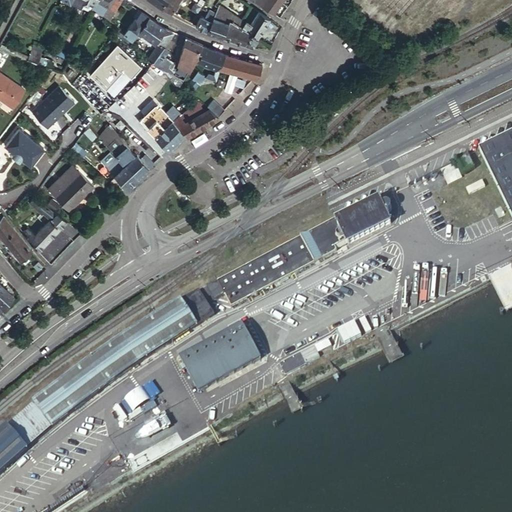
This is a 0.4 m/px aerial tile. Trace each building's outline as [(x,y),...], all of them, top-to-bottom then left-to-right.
[(96,0),(95,2),(93,6),(98,10),(103,3),(109,6),(112,0),(96,0)] [(121,0),(112,0),(109,6),(103,15),(106,17),(108,14),(111,16),(116,8),(117,8),(121,0)] [(165,0),(162,5),(172,10),(178,2),(176,0),(165,0)] [(254,0),(272,12),(280,0),(254,0)] [(217,6),(215,5),(214,4),(211,9),(215,11),(213,17),(228,23),(230,18),(228,16),(230,11),(217,6)] [(258,35),(270,18),(258,10),(250,23),(245,20),(242,25),(250,30),(258,35)] [(150,16),(142,11),(136,18),(134,17),(128,25),(130,26),(127,29),(125,28),(122,30),(123,31),(132,39),(135,35),(139,29),(150,16)] [(245,20),(230,11),(228,16),(230,18),(238,23),(242,25),(245,20)] [(202,14),(197,24),(208,29),(212,19),(206,17),(208,13),(204,12),(203,15),(202,14)] [(165,25),(150,16),(139,29),(158,42),(159,40),(165,25)] [(228,23),(213,17),(212,19),(208,29),(223,35),(228,23)] [(238,23),(230,18),(228,23),(223,35),(232,38),(238,23)] [(232,38),(243,43),(250,30),(242,25),(238,23),(232,38)] [(167,27),(165,25),(159,40),(166,44),(174,29),(167,27)] [(252,46),(258,35),(250,30),(243,43),(252,46)] [(132,39),(128,43),(147,58),(154,48),(135,35),(132,39)] [(204,43),(188,36),(182,47),(185,49),(181,56),(194,62),(195,60),(203,44),(204,43)] [(154,48),(147,58),(156,65),(169,46),(166,44),(159,40),(158,42),(154,48)] [(225,53),(203,44),(195,60),(216,68),(217,67),(225,53)] [(34,51),(29,61),(39,65),(44,56),(34,51)] [(221,68),(256,77),(263,64),(225,53),(217,67),(221,68)] [(181,64),(174,61),(165,73),(177,86),(180,83),(177,81),(181,74),(176,71),(181,64)] [(199,73),(187,85),(192,90),(198,84),(200,86),(208,79),(217,81),(221,68),(217,67),(216,68),(214,74),(210,73),(206,79),(205,79),(199,73)] [(0,101),(13,109),(25,92),(0,74),(0,101)] [(117,103),(126,113),(148,92),(138,83),(117,103)] [(177,86),(175,83),(169,88),(179,98),(172,104),(176,108),(188,98),(183,92),(180,89),(177,86)] [(76,103),(60,88),(33,115),(49,130),(76,103)] [(148,92),(136,104),(143,111),(155,100),(148,92)] [(100,112),(101,114),(112,105),(103,95),(93,104),(100,112)] [(193,110),(202,101),(197,97),(192,102),(187,108),(190,110),(192,109),(193,110)] [(141,121),(169,150),(185,135),(174,121),(175,120),(180,115),(181,113),(187,108),(192,102),(188,98),(176,108),(172,104),(165,111),(155,100),(143,111),(147,115),(141,121)] [(208,106),(218,116),(224,110),(213,99),(206,105),(208,106)] [(211,123),(218,116),(208,106),(185,121),(180,115),(175,120),(174,121),(185,135),(188,137),(211,123)] [(110,124),(100,137),(138,179),(149,168),(138,154),(137,155),(110,124)] [(20,130),(7,147),(15,153),(23,159),(31,166),(44,149),(20,130)] [(511,133),(480,150),(511,216),(511,133)] [(89,152),(77,142),(73,148),(84,157),(89,152)] [(108,167),(127,189),(138,179),(113,151),(104,158),(104,162),(109,167),(108,167)] [(23,159),(15,153),(13,157),(20,162),(23,159)] [(457,161),(464,173),(475,168),(469,155),(457,161)] [(48,189),(53,194),(79,169),(74,164),(48,189)] [(462,178),(455,164),(441,170),(448,185),(462,178)] [(79,169),(53,194),(67,210),(69,209),(95,186),(79,169)] [(75,237),(82,231),(36,195),(29,205),(42,215),(39,218),(46,226),(36,235),(30,228),(24,233),(39,249),(52,262),(75,237)] [(32,404),(54,429),(133,369),(215,317),(205,301),(212,298),(213,301),(224,294),(229,306),(337,252),(335,246),(347,240),(349,245),(394,224),(389,214),(391,213),(393,211),(394,210),(394,206),(392,204),(388,203),(387,203),(385,204),(382,199),(337,220),(336,218),(206,287),(180,301),(112,346),(32,404)] [(16,230),(4,216),(0,219),(0,233),(4,239),(16,230)] [(25,241),(16,230),(4,239),(13,250),(25,241)] [(21,261),(33,251),(25,241),(13,250),(21,261)] [(0,310),(14,295),(7,288),(0,296),(0,310)] [(179,359),(199,394),(262,360),(242,324),(179,359)] [(0,475),(54,429),(32,404),(0,432),(0,475)]
